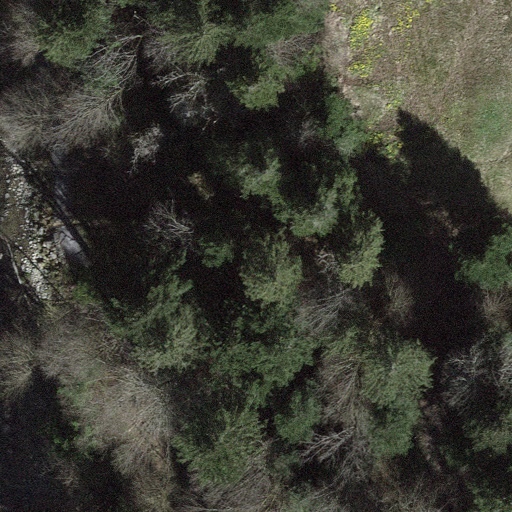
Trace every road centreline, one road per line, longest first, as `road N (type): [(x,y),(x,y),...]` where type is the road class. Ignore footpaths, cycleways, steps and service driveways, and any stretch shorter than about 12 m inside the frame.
road 1 (track): [(216,511),(88,253),(16,0)]
road 2 (track): [(439,511),(431,356),(445,259),(467,215),(491,198),(511,200)]
